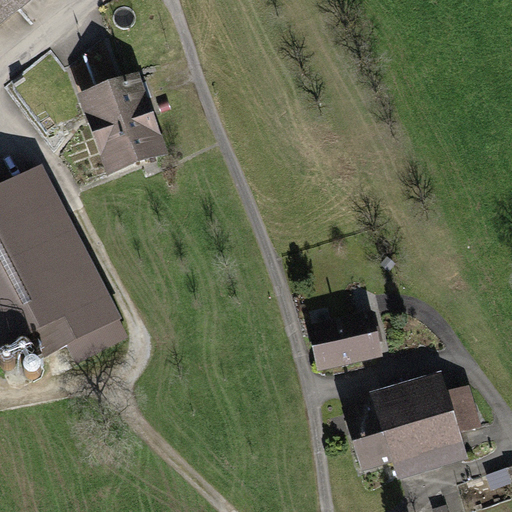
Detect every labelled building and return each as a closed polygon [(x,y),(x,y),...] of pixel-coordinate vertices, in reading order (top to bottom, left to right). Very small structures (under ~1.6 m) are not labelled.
[(0,0),(0,24),(29,0),(0,0)] [(162,153),(136,82),(85,100),(111,172),(162,153)] [(104,298),(38,171),(0,191),(0,352),(27,339),(39,362),(118,321),(106,298),(104,298)] [(369,317),(313,330),(322,368),(378,356),(369,317)] [(374,400),(375,405),(380,419),(444,400),(439,381),(374,400)] [(397,473),(461,453),(455,434),(475,428),(464,394),(444,400),(380,419),(375,405),(347,414),(362,463),(391,455),(397,473)]
